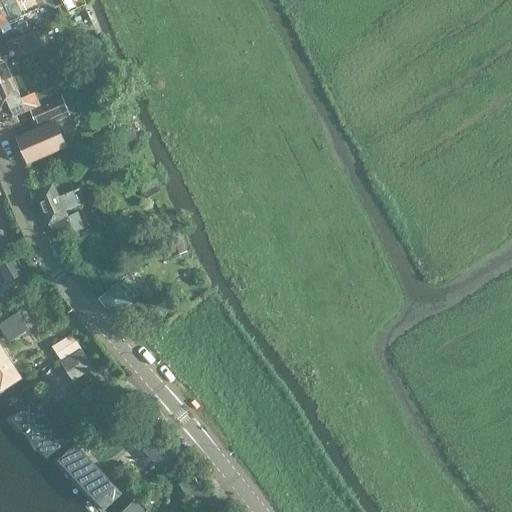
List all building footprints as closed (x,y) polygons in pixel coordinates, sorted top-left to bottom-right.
[(0,25),(0,37),(3,36),(6,43),(25,35),(17,18),(0,25)] [(0,82),(12,77),(1,53),(0,53),(0,82)] [(15,116),(39,105),(40,107),(60,98),(60,97),(54,85),(35,93),(37,98),(20,105),(19,103),(23,101),(12,77),(0,82),(0,111),(11,106),(15,116)] [(69,111),(62,96),(60,97),(60,98),(40,107),(46,121),(69,111)] [(65,148),(53,122),(17,138),(28,164),(65,148)] [(85,228),(77,211),(81,210),(73,192),(60,198),(53,184),(34,193),(49,225),(50,225),(57,241),(85,228)] [(188,251),(183,234),(167,239),(172,258),(188,251)] [(0,264),(7,280),(22,274),(15,257),(0,263),(0,264)] [(133,302),(117,284),(99,300),(115,318),(133,302)] [(0,322),(0,325),(10,341),(31,328),(19,310),(0,322)] [(74,332),(53,345),(74,379),(95,366),(74,332)] [(0,397),(24,383),(0,341),(0,397)] [(59,452),(73,439),(32,395),(18,408),(59,452)] [(158,438),(143,451),(159,469),(174,455),(158,438)] [(66,461),(114,511),(115,511),(131,497),(82,446),(66,461)] [(145,511),(133,500),(121,511),(145,511)]
